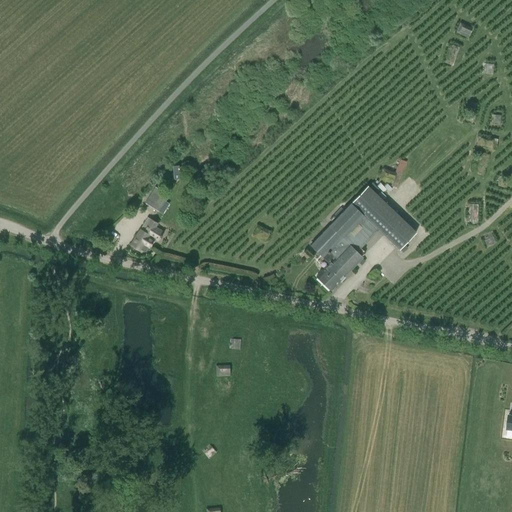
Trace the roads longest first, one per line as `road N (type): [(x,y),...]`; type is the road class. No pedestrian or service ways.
road 1 (unclassified): [(511,348),(94,256),(0,223)]
road 2 (track): [(511,202),(429,256),(376,264),(333,310)]
